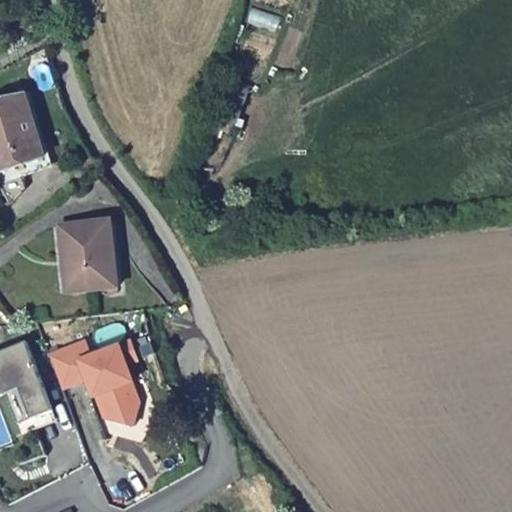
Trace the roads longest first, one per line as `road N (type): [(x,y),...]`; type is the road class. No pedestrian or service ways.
road 1 (unclassified): [(55,36),(89,126),(210,325)]
road 2 (residential): [(210,325),(191,336),(181,361),(215,467),(144,511)]
road 3 (unclassified): [(210,325),(237,390),(320,511)]
